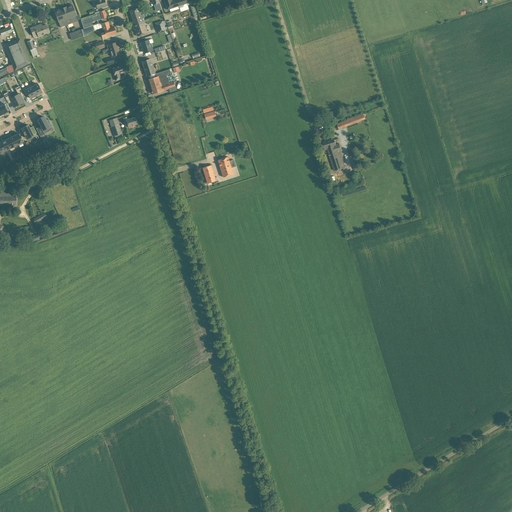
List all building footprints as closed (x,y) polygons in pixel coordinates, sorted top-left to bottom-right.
[(88,0),(94,0),(98,9),(106,6),(104,0),(88,0)] [(163,0),(167,10),(179,6),(179,8),(183,7),(184,5),(184,4),(186,3),(187,5),(191,4),(189,0),(174,0),(172,1),(171,0),(163,0)] [(74,12),(73,10),(74,10),(72,5),(71,5),(71,4),(67,6),(68,7),(67,7),(66,7),(72,23),(78,21),(76,16),(76,15),(75,12),(74,12)] [(60,9),(67,25),(72,23),(66,7),(60,9)] [(132,21),(133,24),(145,20),(143,15),(141,15),(138,8),(130,11),(133,21),(132,21)] [(60,9),(55,11),(61,27),(67,25),(60,9)] [(84,28),(93,26),(98,24),(97,20),(106,17),(104,10),(96,13),(96,15),(81,20),(84,28)] [(145,20),(133,24),(137,36),(149,32),(148,30),(147,31),(144,22),(145,22),(145,20)] [(163,21),(155,23),(159,33),(166,30),(163,21)] [(102,23),(104,30),(105,32),(101,33),(102,38),(116,33),(114,27),(110,28),(108,22),(102,23)] [(49,32),(48,29),(46,24),(42,26),(42,25),(39,26),(38,25),(30,28),(33,36),(38,34),(38,36),(49,32)] [(0,30),(0,31),(2,35),(12,31),(10,27),(0,30)] [(13,65),(6,67),(9,74),(15,71),(15,70),(30,64),(19,39),(5,45),(13,65)] [(141,42),(144,53),(153,50),(151,44),(149,44),(148,40),(141,42)] [(103,52),(106,52),(118,48),(116,42),(109,44),(107,45),(108,49),(103,50),(103,52)] [(106,52),(107,54),(111,53),(112,57),(119,55),(117,49),(118,48),(106,52)] [(142,62),(147,76),(155,73),(150,59),(142,62)] [(113,68),(115,75),(114,75),(116,81),(121,79),(119,74),(124,72),(122,65),(113,68)] [(0,78),(9,74),(6,67),(0,70),(0,78)] [(148,79),(152,94),(175,87),(174,82),(167,84),(164,75),(171,73),(170,69),(155,74),(156,77),(148,79)] [(38,84),(32,87),(36,95),(42,93),(38,84)] [(18,94),(14,96),(19,104),(24,102),(22,97),(24,96),(19,86),(15,88),(18,94)] [(32,87),(26,90),(31,98),(36,95),(32,87)] [(8,92),(3,94),(8,104),(11,102),(14,107),(19,104),(14,96),(11,98),(8,92)] [(337,124),(339,129),(365,119),(363,114),(337,124)] [(40,126),(36,128),(41,137),(46,134),(43,130),(49,127),(51,126),(49,119),(46,120),(44,117),(38,120),(42,127),(40,128),(40,126)] [(138,124),(135,117),(127,120),(126,117),(123,118),(126,128),(138,124)] [(122,134),(120,129),(116,118),(109,120),(115,136),(122,134)] [(25,127),(22,128),(27,138),(33,135),(32,132),(35,130),(36,133),(37,133),(33,126),(29,128),(29,127),(28,125),(25,126),(25,127)] [(18,133),(14,136),(18,145),(19,146),(23,143),(18,133)] [(14,136),(9,138),(14,147),(18,145),(14,136)] [(9,138),(5,140),(10,149),(11,151),(15,149),(14,147),(9,138)] [(341,151),(341,149),(339,144),(336,145),(334,139),(323,142),(325,150),(327,149),(334,171),(346,167),(340,151),(341,151)] [(5,140),(1,142),(5,151),(10,149),(5,140)] [(42,143),(29,149),(32,155),(45,148),(42,143)] [(233,174),(229,162),(228,157),(218,160),(223,177),(233,174)] [(211,165),(202,168),(207,183),(215,180),(211,165)] [(0,204),(11,205),(16,205),(16,196),(10,196),(10,192),(5,192),(4,192),(2,192),(0,192),(0,204)] [(33,219),(35,223),(43,219),(40,215),(33,219)]
